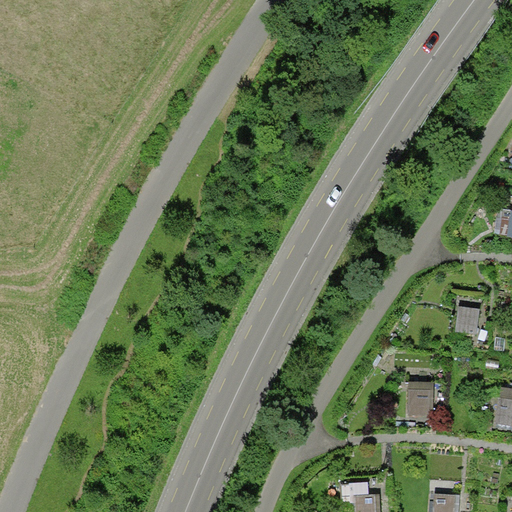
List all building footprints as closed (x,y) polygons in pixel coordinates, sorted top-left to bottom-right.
[(494,234),(511,236),(511,210),(498,209),(494,234)] [(460,302),(456,328),(477,331),(481,305),(460,302)] [(408,379),(409,414),(434,414),(433,378),(408,379)] [(511,385),(500,383),(494,421),(511,423),(511,385)] [(356,500),(355,511),(378,511),(378,491),(368,491),(368,479),(348,480),(348,500),(356,500)] [(434,490),(432,511),(455,511),(457,491),(434,490)]
